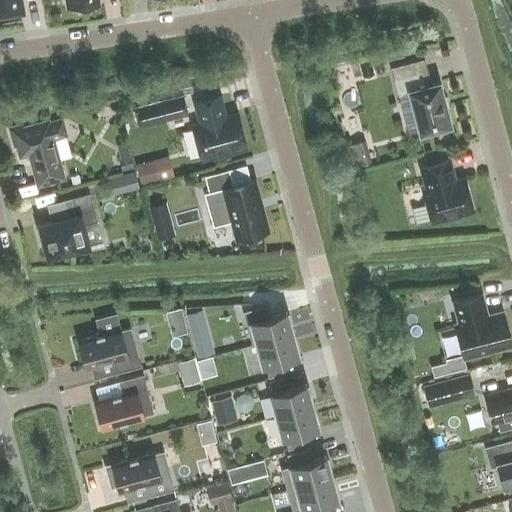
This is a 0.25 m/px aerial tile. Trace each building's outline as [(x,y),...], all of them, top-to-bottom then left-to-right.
[(21,13),(19,0),(0,0),(0,12),(4,12),(4,16),(21,13)] [(423,85),(416,61),(391,68),(397,94),(409,91),(419,132),(433,129),(434,133),(447,129),(446,125),(450,124),(438,81),(437,81),(437,82),(423,85)] [(359,65),(363,77),(373,74),(370,62),(359,65)] [(183,95),(157,101),(161,120),(187,114),(183,95)] [(230,150),(245,146),(236,114),(224,117),(219,96),(195,102),(201,123),(193,126),(202,158),(217,153),(217,155),(230,152),(230,150)] [(64,178),(53,139),(61,136),(65,131),(63,123),(57,120),(49,122),(48,120),(21,127),(20,124),(8,128),(13,146),(16,145),(19,157),(24,155),(25,154),(30,157),(29,158),(37,185),(64,178)] [(119,158),(122,172),(133,169),(130,155),(119,158)] [(164,179),(159,158),(135,164),(141,185),(164,179)] [(421,166),(427,189),(423,190),(431,220),(472,209),(464,179),(454,182),(448,160),(421,166)] [(209,193),(222,189),(236,239),(268,230),(254,179),(232,185),(228,170),(204,176),(209,193)] [(139,187),(134,171),(121,174),(125,191),(139,187)] [(72,184),(80,181),(78,174),(70,176),(72,184)] [(40,247),(44,246),(47,255),(68,250),(69,254),(88,249),(82,224),(96,220),(89,193),(63,200),(67,217),(35,226),(40,247)] [(168,211),(165,201),(148,206),(151,216),(168,211)] [(454,324),(463,357),(511,345),(502,311),(487,315),(481,294),(453,301),(458,323),(454,324)] [(286,312),(269,317),(266,305),(242,311),(252,346),(256,345),(256,344),(292,334),(286,312)] [(222,350),(208,307),(193,312),(207,355),(222,350)] [(169,325),(184,321),(180,308),(166,311),(169,325)] [(112,359),(116,372),(140,366),(130,328),(120,330),(115,313),(95,318),(99,335),(78,341),(85,367),(112,359)] [(292,334),(256,344),(256,345),(262,365),(265,365),(268,377),(279,374),(276,362),(298,356),(292,334)] [(199,380),(193,358),(178,362),(185,384),(199,380)] [(467,374),(422,386),(428,407),(473,394),(467,374)] [(118,381),(122,394),(94,401),(101,428),(143,416),(142,416),(153,413),(142,375),(118,381)] [(276,416),(311,406),(305,384),(284,390),(280,378),(269,381),(272,393),(270,394),(276,416)] [(511,388),(483,396),(491,423),(496,421),(499,431),(511,427),(511,388)] [(218,397),(221,421),(242,418),(239,394),(218,397)] [(311,406),(276,416),(282,437),(284,437),(287,449),(299,446),(295,434),(317,428),(311,406)] [(209,419),(195,423),(201,443),(214,440),(209,419)] [(497,464),(504,490),(511,487),(511,440),(486,448),(491,466),(497,464)] [(280,469),(286,490),(331,478),(325,456),(313,460),(309,448),(286,454),(289,466),(280,469)] [(149,496),(173,490),(163,451),(153,454),(153,453),(117,463),(111,464),(113,469),(107,471),(111,486),(117,485),(118,490),(146,483),(149,496)] [(286,490),(292,511),(304,509),(304,511),(317,511),(315,506),(337,500),(331,478),(286,490)] [(227,511),(234,510),(227,482),(206,487),(210,504),(216,502),(218,511),(227,511)] [(179,511),(176,498),(152,505),(153,511),(179,511)]
